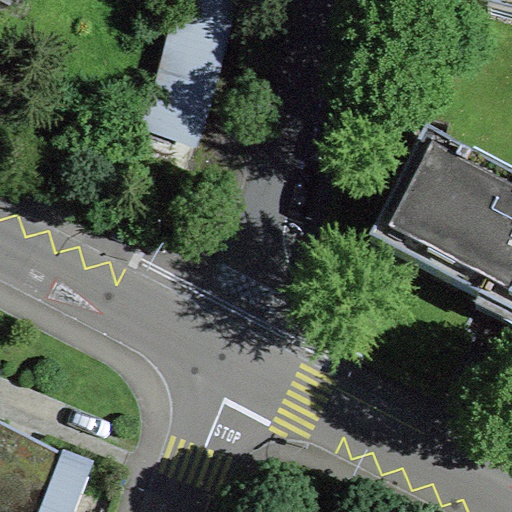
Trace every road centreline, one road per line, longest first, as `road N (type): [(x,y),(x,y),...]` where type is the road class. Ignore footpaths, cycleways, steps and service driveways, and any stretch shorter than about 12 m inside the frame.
road 1 (residential): [(228,364),(333,0)]
road 2 (tertiary): [(228,364),(511,508)]
road 3 (tertiary): [(0,246),(228,364)]
road 4 (residential): [(175,511),(228,364)]
